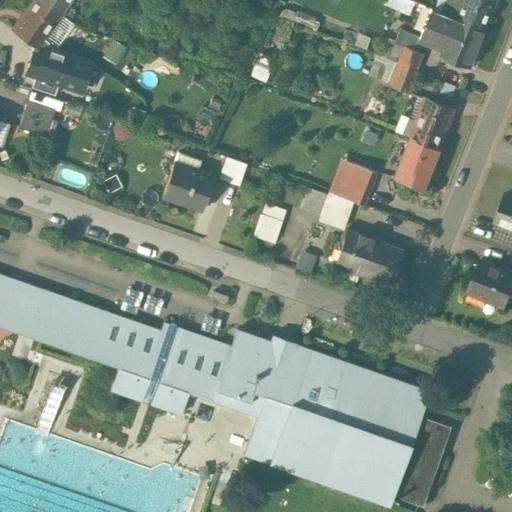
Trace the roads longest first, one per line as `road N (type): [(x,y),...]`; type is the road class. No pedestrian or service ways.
road 1 (residential): [(0,183),(408,328)]
road 2 (residential): [(408,328),(511,65)]
